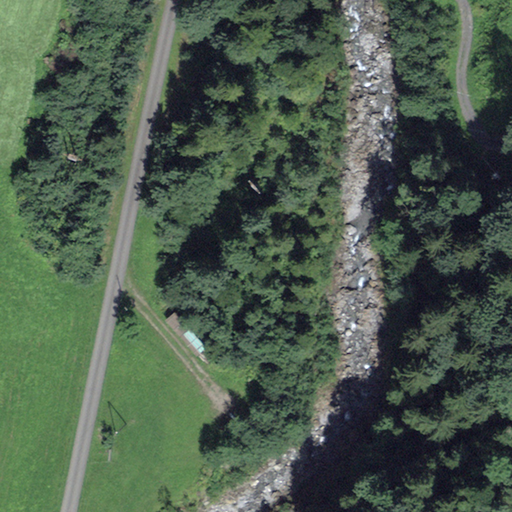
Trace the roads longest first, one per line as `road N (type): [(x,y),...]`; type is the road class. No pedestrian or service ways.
road 1 (unclassified): [(172,0),(68,511)]
road 2 (track): [(461,0),(467,129),(486,142),(511,125)]
